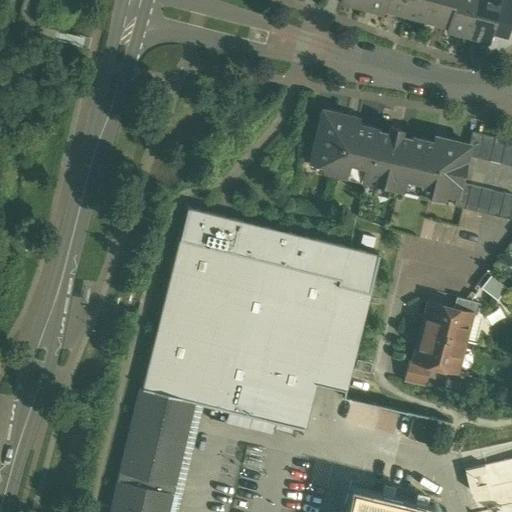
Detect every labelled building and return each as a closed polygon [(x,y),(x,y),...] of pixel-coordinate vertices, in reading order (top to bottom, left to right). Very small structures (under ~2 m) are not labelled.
[(361,0),(360,7),(382,13),(383,9),(384,0),(361,0)] [(384,0),(383,9),(404,14),(407,0),(384,0)] [(430,0),(407,0),(404,14),(425,20),(430,0)] [(430,0),(425,20),(446,26),(453,0),(430,0)] [(453,0),(446,26),(445,29),(466,35),(475,0),(453,0)] [(499,0),(475,0),(466,35),(488,41),(499,0)] [(376,129),(354,123),(356,118),(322,109),(309,161),(323,165),(322,170),(364,181),(376,131),(376,129)] [(388,133),(376,131),(364,181),(398,189),(410,139),(399,136),(400,130),(389,127),(388,133)] [(483,135),(471,132),(468,145),(466,155),(477,158),(483,135)] [(511,141),(483,135),(477,158),(511,166),(511,141)] [(433,142),(410,137),(410,139),(398,189),(454,202),(459,183),(466,155),(468,145),(443,138),(443,139),(435,137),(433,142)] [(492,191),(459,183),(454,202),(453,206),(487,214),(492,191)] [(511,206),(511,195),(492,191),(487,214),(509,219),(511,206)] [(382,256),(184,206),(140,387),(192,400),(201,402),(306,428),(319,383),(346,390),(382,256)] [(497,296),(507,283),(494,272),(484,285),(497,296)] [(479,303),(456,297),(453,309),(471,313),(476,315),(479,303)] [(453,309),(428,302),(421,329),(464,340),(471,313),(453,309)] [(464,340),(421,329),(413,360),(430,365),(456,371),(464,340)] [(413,360),(409,359),(403,381),(424,386),(430,365),(413,360)] [(372,363),(357,360),(355,370),(369,373),(372,363)] [(165,511),(192,400),(140,387),(110,511),(165,511)] [(175,511),(201,402),(192,400),(165,511),(175,511)] [(408,439),(419,442),(425,420),(414,416),(408,439)] [(419,442),(431,445),(437,423),(425,420),(419,442)] [(511,511),(511,457),(465,467),(473,511),(511,511)] [(432,511),(354,493),(349,511),(432,511)]
